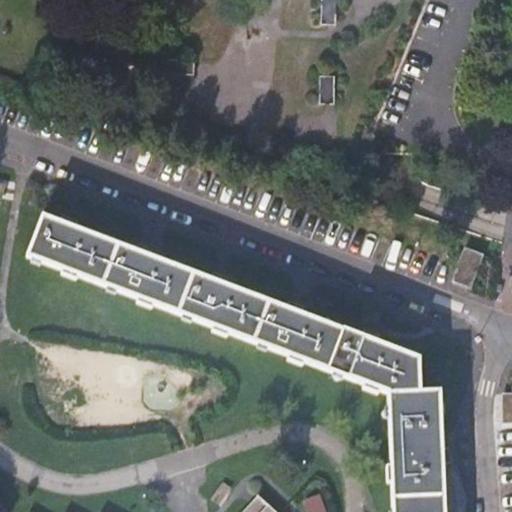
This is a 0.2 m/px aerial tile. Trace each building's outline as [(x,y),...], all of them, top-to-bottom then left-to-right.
[(336,0),(323,0),(324,25),(337,25),(336,0)] [(336,79),(323,79),(323,105),(336,105),(336,79)] [(68,226),(43,217),(27,257),(63,271),(62,274),(76,280),(78,276),(138,299),(137,303),(151,308),(152,304),(213,327),(212,331),(227,337),(228,333),(289,356),(287,360),(302,366),(303,362),(364,385),(362,389),(377,395),(379,391),(388,394),(391,468),(387,468),(387,483),(392,483),(392,511),(444,511),(440,392),(420,392),(418,359),(368,340),(315,320),(219,283),(148,256),(68,226)] [(468,286),(481,254),(464,247),(451,280),(468,286)] [(327,511),(321,493),(304,499),(308,511),(327,511)] [(262,511),(267,506),(257,497),(243,511),(262,511)]
